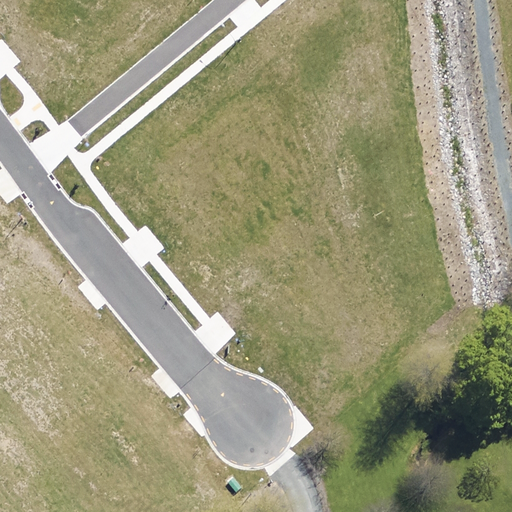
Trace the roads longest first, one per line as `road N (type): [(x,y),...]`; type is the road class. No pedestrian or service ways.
road 1 (residential): [(29,174),(248,419)]
road 2 (residential): [(29,174),(233,0)]
